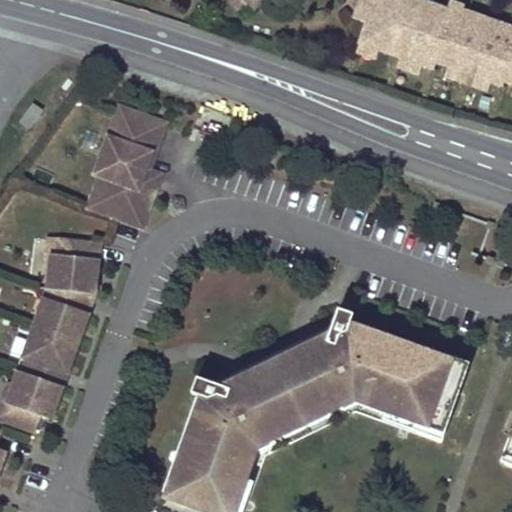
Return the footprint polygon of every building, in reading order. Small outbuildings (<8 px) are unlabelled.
[(246,0),(254,8),(262,0),(246,0)] [(375,0),(360,0),(354,19),(367,24),(375,0)] [(437,39),(448,11),(416,0),(375,0),(367,24),(360,43),(379,50),(400,57),(422,65),(434,69),(436,62),(448,66),(491,81),(503,86),(506,76),(511,78),(511,59),(506,57),(511,40),(511,29),(461,11),(451,38),(445,36),(443,42),(437,39)] [(463,5),(451,1),(448,11),(437,39),(443,42),(445,36),(451,38),(461,11),(463,5)] [(360,43),(357,52),(376,59),(379,50),(360,43)] [(400,57),(397,66),(419,74),(422,65),(400,57)] [(448,66),(444,75),(487,91),(491,81),(448,66)] [(33,103),(19,122),(29,129),(43,110),(33,103)] [(119,217),(141,225),(152,196),(136,190),(142,172),(146,173),(164,126),(121,110),(109,142),(115,144),(109,160),(104,158),(98,173),(103,175),(91,207),(119,217)] [(136,190),(152,196),(159,177),(146,173),(142,172),(136,190)] [(54,258),(57,237),(50,236),(45,281),(52,282),(58,282),(61,259),(54,258)] [(0,417),(35,431),(41,417),(49,420),(88,313),(94,295),(100,242),(57,237),(54,258),(61,259),(58,282),(52,282),(50,297),(47,306),(52,309),(46,325),(40,323),(32,344),(37,346),(31,363),(25,360),(15,387),(21,389),(14,405),(4,401),(0,410),(0,417)] [(47,306),(40,323),(46,325),(52,309),(47,306)] [(191,395),(198,397),(205,400),(172,487),(166,484),(155,511),(236,511),(257,454),(356,406),(414,427),(416,421),(445,432),(469,366),(439,355),(436,361),(349,330),(351,323),(353,317),(338,311),(326,345),(229,391),(197,380),(191,395)] [(351,323),(349,330),(436,361),(439,355),(351,323)] [(32,344),(25,360),(31,363),(37,346),(32,344)] [(10,385),(4,401),(14,405),(21,389),(15,387),(10,385)] [(205,400),(198,397),(166,484),(172,487),(205,400)] [(355,413),(441,444),(445,432),(416,421),(414,427),(356,406),(257,454),(236,511),(244,511),(264,457),(355,413)] [(0,434),(0,449),(4,451),(10,436),(1,433),(0,434)] [(511,455),(504,453),(499,466),(511,470),(511,455)]
